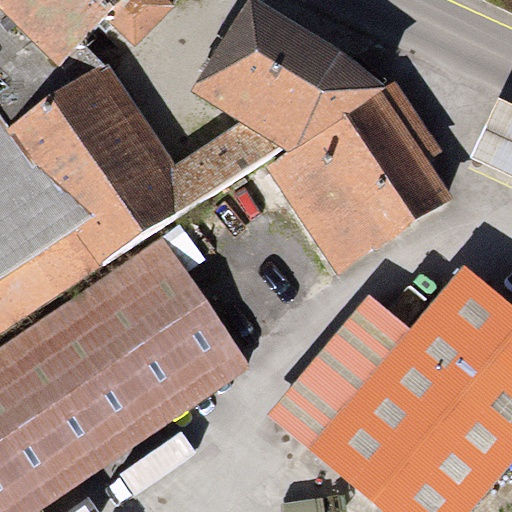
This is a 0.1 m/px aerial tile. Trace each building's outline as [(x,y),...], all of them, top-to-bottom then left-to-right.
[(0,0),(0,1),(59,61),(105,16),(121,0),(0,0)] [(169,0),(121,0),(105,16),(132,44),(173,4),(169,0)] [(254,0),(199,87),(253,122),(279,138),(297,149),(352,63),(254,0)] [(297,149),(273,173),(338,271),(449,197),(430,139),(393,89),(352,63),(297,149)] [(175,175),(104,72),(13,134),(99,260),(191,198),(175,175)] [(478,154),(511,168),(511,112),(499,106),(478,154)] [(0,327),(99,260),(13,134),(0,115),(0,327)] [(253,122),(175,175),(191,198),(279,138),(253,122)] [(168,246),(0,355),(0,511),(30,511),(249,370),(168,246)] [(511,306),(467,270),(319,449),(395,511),(466,511),(511,457),(511,306)]
